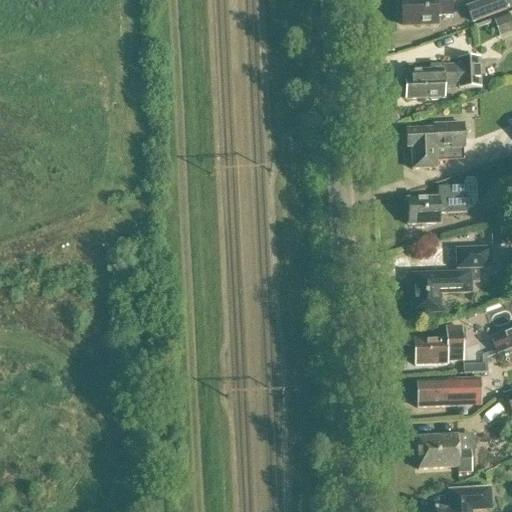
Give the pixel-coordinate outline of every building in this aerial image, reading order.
[(435,18),(450,17),(449,0),(420,0),(420,1),(399,1),(400,29),(435,27),(435,18)] [(501,0),(489,0),(465,9),(471,26),(506,13),(501,0)] [(511,34),(511,26),(509,17),(493,22),(499,39),(511,34)] [(457,62),(457,69),(431,70),(433,75),(404,76),(405,89),(402,89),(402,101),(406,100),(406,103),(444,102),(443,89),(457,89),(458,91),(479,91),(478,61),(457,62)] [(436,171),(435,164),(462,163),(463,152),(464,126),(433,128),(434,132),(406,133),(406,138),(404,138),(404,145),(407,148),(408,151),(411,151),(412,172),(436,171)] [(439,200),(406,201),(407,228),(440,227),(439,218),(466,217),(465,190),(438,191),(439,200)] [(511,217),(489,219),(491,249),(511,247),(511,217)] [(435,278),(408,280),(409,301),(410,301),(408,302),(408,308),(411,312),(411,317),(437,315),(436,297),(467,295),(466,285),(476,284),(475,270),(487,270),(486,250),(451,252),(453,277),(435,278)] [(442,344),(410,345),(411,371),(443,370),(443,366),(459,366),(458,349),(460,347),(460,335),(457,333),(441,334),(442,344)] [(511,351),(511,333),(484,344),(490,360),(511,351)] [(486,377),(486,369),(462,369),(462,378),(486,377)] [(479,408),(478,384),(414,385),(415,398),(413,398),(413,406),(415,406),(415,411),(447,410),(447,408),(479,408)] [(511,391),(502,395),(511,420),(511,419),(511,391)] [(412,441),(414,474),(455,471),(455,476),(471,475),(470,454),(455,455),(454,438),(412,441)] [(451,511),(487,511),(487,496),(451,497),(451,511)]
